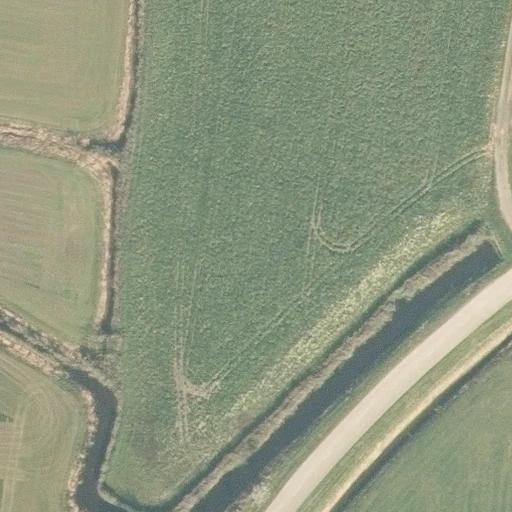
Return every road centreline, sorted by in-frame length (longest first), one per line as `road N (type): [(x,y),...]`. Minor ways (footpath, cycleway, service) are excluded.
road 1 (tertiary): [(279,511),(354,424),(511,284)]
road 2 (track): [(511,216),(501,136),(511,54)]
